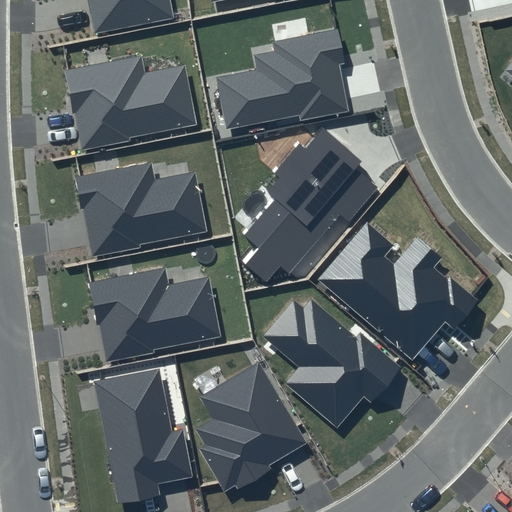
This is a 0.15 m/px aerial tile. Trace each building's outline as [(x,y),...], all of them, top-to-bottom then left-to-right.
[(88,0),(95,34),(173,18),(169,0),(88,0)] [(255,70),(216,78),(227,130),(299,116),(300,121),(349,111),(339,64),(344,63),(337,28),(272,42),(274,51),(253,56),(255,70)] [(140,56),(66,72),(81,149),(198,125),(185,66),(144,74),(140,56)] [(255,247),(242,262),(266,283),(279,266),(289,274),(339,215),(348,222),(377,187),(355,170),(363,160),(322,127),(265,190),(273,198),(242,235),(255,247)] [(151,162),(77,178),(91,256),(209,231),(196,172),(155,181),(151,162)] [(367,222),(318,279),(412,360),(445,322),(456,330),(478,303),(433,268),(441,258),(416,238),(393,264),(384,257),(395,246),(367,222)] [(164,268),(90,284),(104,361),(222,337),(208,278),(168,286),(164,268)] [(293,300),(263,336),(299,368),(286,384),(337,429),(363,397),(371,404),(402,368),(359,333),(355,337),(311,299),(302,308),(293,300)] [(258,363),(199,397),(212,418),(195,429),(204,443),(197,447),(224,492),(307,443),(258,363)] [(159,370),(95,383),(118,504),(161,495),(158,483),(193,477),(183,430),(170,432),(159,370)]
